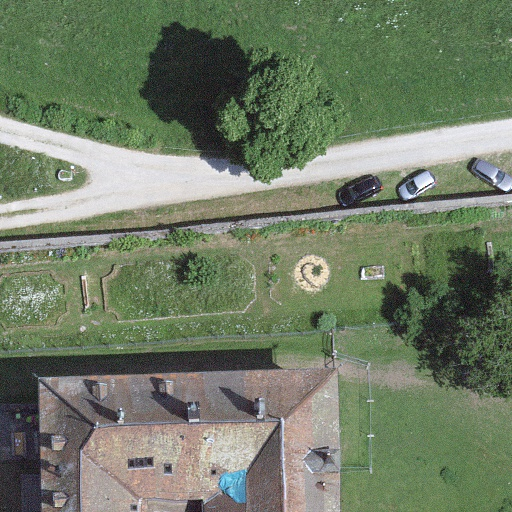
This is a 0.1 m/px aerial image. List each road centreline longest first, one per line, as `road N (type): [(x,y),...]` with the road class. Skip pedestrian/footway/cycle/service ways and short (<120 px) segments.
road 1 (track): [(0,128),(205,175),(511,128)]
road 2 (track): [(205,175),(0,208)]
